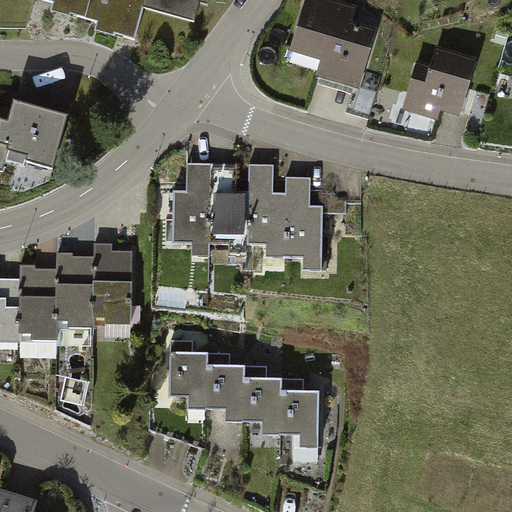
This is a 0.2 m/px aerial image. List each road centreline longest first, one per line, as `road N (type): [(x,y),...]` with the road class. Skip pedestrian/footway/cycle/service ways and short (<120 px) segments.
road 1 (residential): [(182,101),(358,152),(511,179)]
road 2 (residential): [(182,101),(143,147),(85,193),(36,218),(0,225)]
road 3 (residential): [(182,101),(147,91),(110,64),(57,54),(0,56)]
road 4 (residential): [(138,489),(0,426)]
road 5 (residential): [(258,0),(182,101)]
